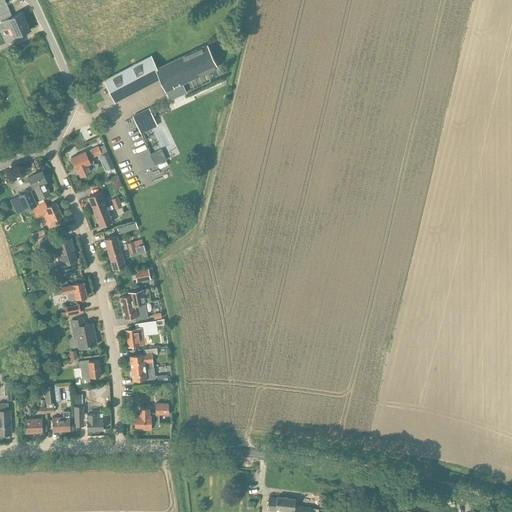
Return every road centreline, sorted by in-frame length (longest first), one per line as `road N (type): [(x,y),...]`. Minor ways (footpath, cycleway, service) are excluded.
road 1 (unclassified): [(511,504),(433,481),(287,456),(119,448)]
road 2 (unclassified): [(119,448),(98,280),(48,148)]
road 3 (unclassified): [(48,148),(72,97),(31,0)]
